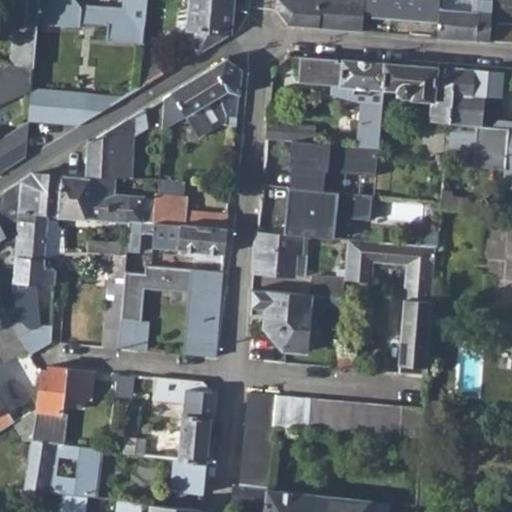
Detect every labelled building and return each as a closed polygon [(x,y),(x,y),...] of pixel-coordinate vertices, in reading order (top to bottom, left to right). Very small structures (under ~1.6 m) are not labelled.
[(15,0),(14,25),(17,25),(14,64),(35,66),(38,23),(39,0),(15,0)] [(108,39),(147,41),(149,0),(39,0),(38,23),(80,25),(81,21),(109,23),(108,39)] [(195,44),(200,51),(233,32),(235,0),(190,0),(189,29),(196,29),(195,44)] [(291,24),(365,30),(366,15),(367,5),(367,0),(280,0),(280,10),(291,24)] [(366,15),(442,22),(443,0),(367,0),(367,5),(366,15)] [(441,36),(489,40),(492,0),(443,0),(442,22),(441,36)] [(511,0),(499,0),(496,41),(511,41),(511,0)] [(145,48),(143,86),(164,72),(159,62),(156,61),(157,49),(145,48)] [(359,146),(381,147),(383,114),(386,89),(388,62),(303,55),(301,81),(334,84),(333,94),(362,102),(359,146)] [(238,126),(239,116),(243,69),(228,58),(165,95),(163,117),(184,107),(188,115),(199,138),(223,125),(238,126)] [(431,121),(450,122),(454,67),(388,62),(386,89),(398,90),(397,97),(411,98),(411,100),(432,101),(431,121)] [(0,95),(34,79),(35,66),(14,64),(0,63),(0,95)] [(507,173),(511,173),(511,117),(496,117),(495,125),(480,124),(482,92),(503,94),(504,70),(454,67),(450,122),(449,148),(477,150),(476,164),(507,166),(507,173)] [(34,85),(34,79),(0,95),(0,103),(34,88),(34,85)] [(87,119),(89,89),(34,85),(34,88),(32,116),(87,119)] [(132,92),(89,89),(87,119),(132,92)] [(163,129),(188,115),(184,107),(163,117),(163,129)] [(125,119),(124,134),(135,134),(136,113),(125,119)] [(0,163),(4,170),(29,155),(32,119),(0,137),(0,163)] [(132,177),(135,134),(124,134),(125,119),(117,124),(114,175),(132,177)] [(304,124),(269,122),(268,138),(292,140),(302,141),(303,126),(304,124)] [(87,173),(114,175),(117,124),(88,141),(87,173)] [(294,168),(292,188),(325,191),(327,171),(378,176),(381,147),(359,146),(316,143),(317,127),(303,126),(302,141),(292,140),(290,167),(294,168)] [(5,190),(7,222),(18,221),(19,211),(38,212),(41,173),(34,172),(5,190)] [(56,214),(59,214),(61,174),(41,173),(38,212),(48,213),(56,214)] [(59,214),(130,220),(143,222),(143,196),(113,194),(114,175),(87,173),(87,176),(61,174),(59,214)] [(292,188),(288,234),(305,236),(337,239),(339,217),(373,220),(376,196),(325,191),(292,188)] [(153,223),(229,229),(230,213),(188,211),(189,197),(154,194),(153,223)] [(511,323),(511,211),(486,210),(480,321),(511,323)] [(16,253),(46,258),(46,256),(48,220),(48,213),(38,212),(19,211),(18,221),(17,242),(16,253)] [(55,220),(48,220),(46,256),(66,252),(66,231),(60,231),(55,220)] [(155,248),(226,253),(229,229),(153,223),(143,222),(130,220),(127,251),(139,252),(140,234),(155,235),(155,248)] [(0,243),(17,242),(18,221),(7,222),(0,222),(0,243)] [(256,272),(297,276),(299,254),(304,255),(305,236),(288,234),(259,231),(256,272)] [(425,247),(440,248),(440,237),(432,237),(432,233),(425,232),(425,247)] [(350,240),(348,272),(347,280),(373,281),(374,262),(409,264),(401,365),(430,367),(440,248),(425,247),(350,240)] [(29,347),(33,354),(52,342),(53,326),(42,325),(35,282),(56,284),(57,271),(46,258),(16,253),(13,291),(19,317),(32,329),(22,335),(29,347)] [(105,331),(121,331),(126,272),(127,257),(111,256),(105,331)] [(121,331),(120,348),(148,351),(151,321),(143,321),(146,288),(190,292),(197,292),(193,332),(189,331),(187,354),(217,357),(223,289),(218,289),(219,280),(222,280),(223,272),(150,267),(150,274),(126,272),(121,331)] [(197,292),(190,292),(185,354),(187,354),(189,331),(193,332),(197,292)] [(327,314),(344,315),(346,297),(315,294),(313,313),(266,308),(264,347),(287,362),(309,365),(312,332),(325,333),(327,314)] [(0,328),(11,322),(4,306),(0,307),(0,328)] [(0,358),(2,363),(29,347),(22,335),(32,329),(19,317),(11,322),(0,328),(0,358)] [(340,367),(360,369),(362,342),(342,341),(340,367)] [(61,444),(66,394),(89,396),(92,370),(49,366),(48,369),(41,368),(33,441),(56,444),(61,444)] [(437,426),(444,427),(446,382),(429,381),(427,406),(425,426),(437,426)] [(242,486),(272,489),(276,426),(278,394),(249,391),(242,486)] [(276,426),(401,437),(403,404),(278,394),(276,426)] [(0,431),(15,423),(0,397),(0,431)] [(176,457),(208,461),(213,405),(187,403),(185,431),(170,429),(169,442),(128,438),(127,452),(176,457)] [(401,437),(424,438),(425,426),(427,406),(403,404),(401,437)] [(424,444),(436,445),(437,426),(425,426),(424,438),(424,444)] [(56,444),(33,441),(27,490),(59,493),(67,494),(92,497),(98,498),(104,449),(61,444),(56,444)] [(205,493),(208,461),(176,457),(173,486),(205,493)] [(391,511),(393,499),(272,489),(242,486),(235,486),(233,504),(269,507),(268,511),(391,511)] [(89,511),(92,497),(67,494),(64,511),(89,511)] [(145,511),(147,504),(121,501),(120,511),(145,511)]
